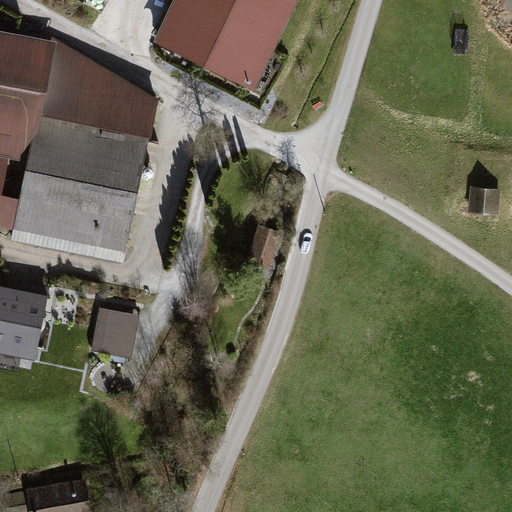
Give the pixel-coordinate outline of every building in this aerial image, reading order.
[(183,0),(165,39),(255,83),(295,0),(183,0)] [(0,158),(34,166),(21,234),(129,255),(163,100),(69,48),(0,31),(0,158)] [(0,225),(13,167),(0,164),(0,225)] [(499,184),(469,183),(468,209),(498,210),(499,184)] [(287,229),(266,222),(254,255),(276,262),(287,229)] [(0,279),(0,344),(43,352),(55,290),(0,279)] [(146,310),(108,304),(101,344),(139,351),(146,310)] [(99,511),(93,474),(33,484),(37,511),(99,511)]
